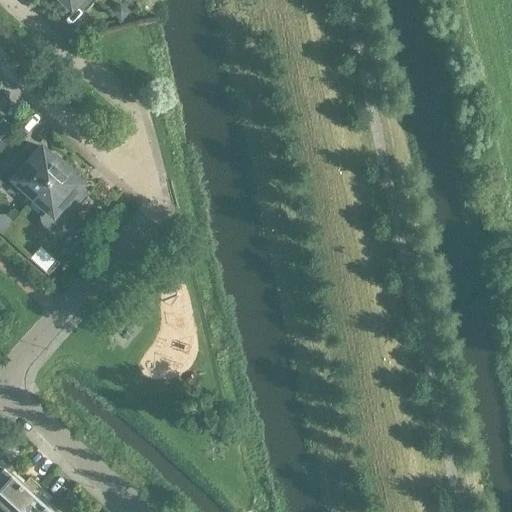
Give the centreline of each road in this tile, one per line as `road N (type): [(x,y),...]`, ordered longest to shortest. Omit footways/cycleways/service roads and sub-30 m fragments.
road 1 (residential): [(156,202),(137,116),(7,0)]
road 2 (residential): [(3,382),(156,202)]
road 3 (residential): [(0,60),(156,202)]
road 4 (residential): [(143,511),(3,382)]
